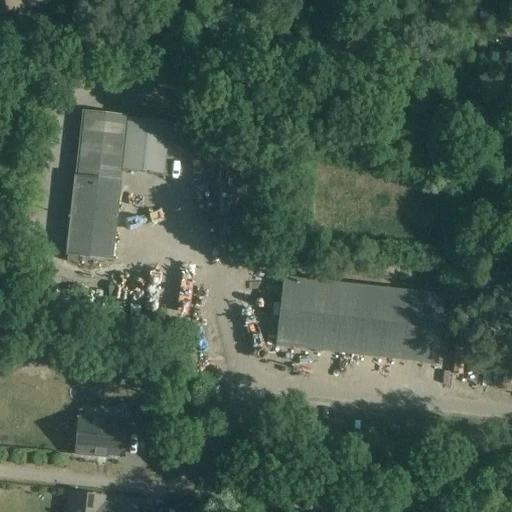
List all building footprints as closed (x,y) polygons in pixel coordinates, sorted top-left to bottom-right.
[(0,0),(0,14),(9,14),(22,13),(20,0),(0,0)] [(111,261),(121,170),(162,175),(168,128),(126,123),(127,119),(84,114),(73,208),(70,208),(68,222),(72,222),(67,263),(79,265),(80,257),(111,261)] [(277,348),(437,366),(445,298),(285,280),(277,348)] [(120,363),(119,378),(139,379),(140,364),(120,363)] [(78,420),(75,456),(108,458),(108,457),(123,458),(126,421),(104,419),(104,422),(78,420)] [(70,496),(68,511),(138,511),(139,505),(112,502),(111,505),(103,504),(104,499),(70,496)]
